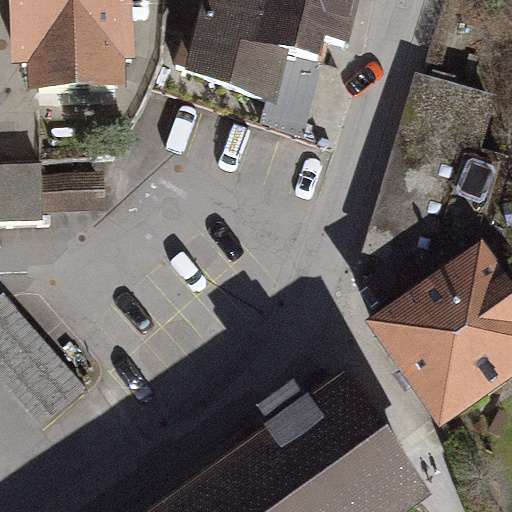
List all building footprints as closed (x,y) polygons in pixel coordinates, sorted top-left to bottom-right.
[(130,0),(7,0),(11,88),(25,88),(26,119),(124,116),(123,85),(134,84),(130,0)] [(201,0),(178,91),(274,115),(284,74),(317,83),(324,55),(341,61),(356,0),(201,0)] [(302,140),(317,83),(284,74),(274,115),(269,131),(302,140)] [(391,316),(377,325),(444,423),(511,376),(511,290),(484,250),(511,158),(482,149),(498,97),(418,74),(364,254),(378,258),(375,268),(381,276),(369,284),(391,316)] [(40,171),(0,172),(0,234),(42,233),(41,217),(41,179),(40,171)] [(105,179),(41,179),(41,217),(105,217),(105,179)] [(85,392),(3,299),(0,301),(0,378),(44,428),(85,392)] [(418,511),(435,500),(344,374),(152,511),(418,511)]
